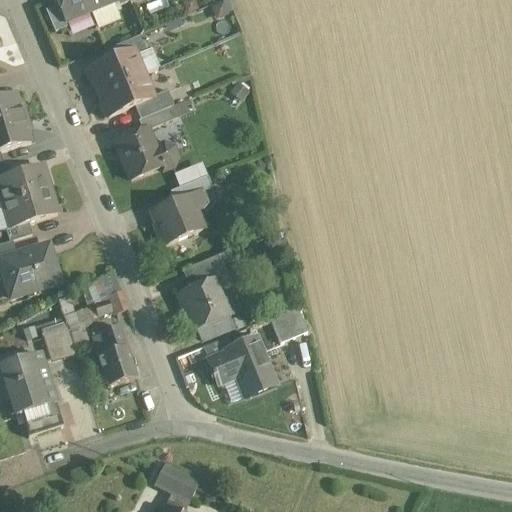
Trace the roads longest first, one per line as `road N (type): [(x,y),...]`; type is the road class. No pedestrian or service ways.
road 1 (residential): [(183,424),(21,0)]
road 2 (unclassified): [(511,488),(183,424)]
road 3 (unclassified): [(183,424),(51,464)]
